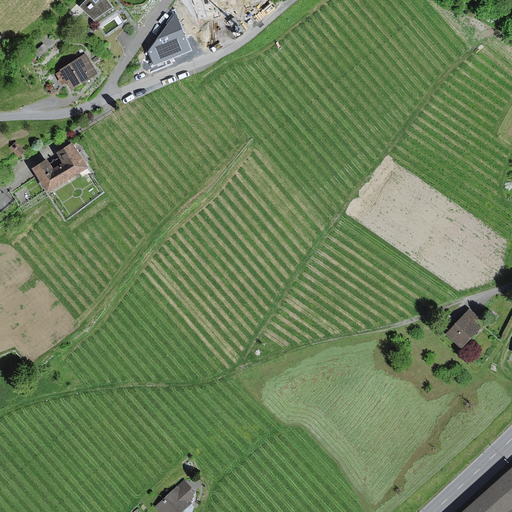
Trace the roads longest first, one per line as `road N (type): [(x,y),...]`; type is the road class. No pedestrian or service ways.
road 1 (track): [(0,417),(78,393),(222,378),(297,348),(467,303)]
road 2 (residential): [(102,101),(227,53),(292,0)]
road 3 (residential): [(0,195),(101,117),(102,101)]
road 4 (residential): [(102,101),(172,0)]
